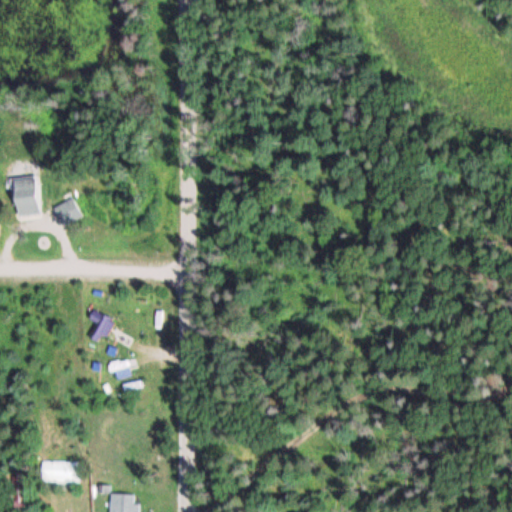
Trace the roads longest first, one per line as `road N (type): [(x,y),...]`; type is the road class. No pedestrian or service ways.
road 1 (tertiary): [(186,511),(186,0)]
road 2 (track): [(511,383),(497,398),(373,390),(203,511)]
road 3 (residential): [(0,273),(190,269)]
